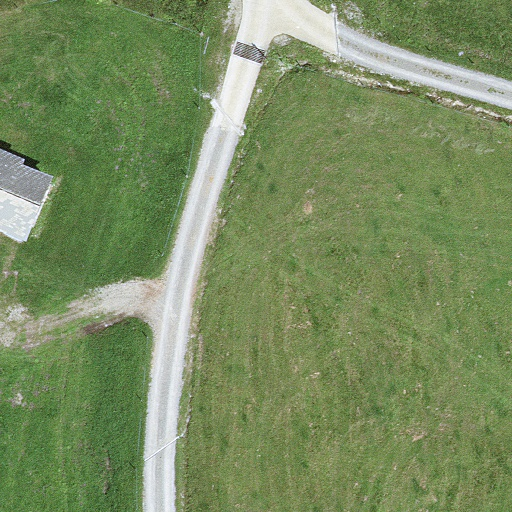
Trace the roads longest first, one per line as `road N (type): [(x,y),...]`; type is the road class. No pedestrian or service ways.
road 1 (track): [(159,511),(173,316),(263,0)]
road 2 (track): [(268,0),(336,36),(511,95)]
